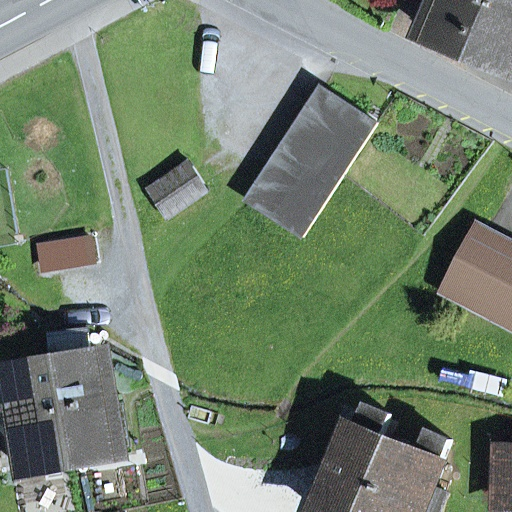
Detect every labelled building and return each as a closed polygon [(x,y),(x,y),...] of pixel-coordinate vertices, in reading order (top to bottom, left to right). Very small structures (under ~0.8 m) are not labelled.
[(441,0),(427,31),(475,52),(497,0),(441,0)] [(511,69),(511,0),(497,0),(475,52),(511,69)] [(251,204),(304,239),(379,124),(326,90),(251,204)] [(150,192),(169,219),(209,191),(191,164),(150,192)] [(96,236),(43,240),(45,266),(98,263),(96,236)] [(511,251),(484,237),(455,290),(511,320),(511,251)] [(110,359),(90,350),(89,335),(54,337),(57,356),(76,464),(125,457),(110,359)] [(0,408),(15,406),(26,471),(76,464),(57,356),(8,364),(0,362),(0,408)] [(393,417),(367,405),(320,511),(425,511),(453,442),(431,432),(421,454),(384,437),(393,417)] [(511,449),(503,449),(500,501),(511,501),(511,449)]
